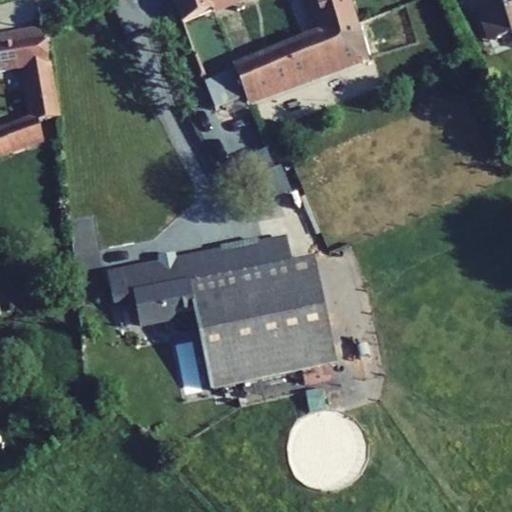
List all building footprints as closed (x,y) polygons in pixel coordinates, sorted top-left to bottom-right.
[(350,0),(179,0),(215,98),(246,87),(249,92),(367,51),(350,0)] [(511,0),(489,0),(499,18),(511,11),(511,0)] [(0,66),(22,59),(31,112),(0,125),(0,150),(46,129),(37,108),(53,105),(36,27),(0,37),(0,66)] [(278,195),(290,192),(284,169),(271,172),(278,195)] [(281,241),(276,216),(249,221),(254,246),(281,241)] [(254,246),(249,221),(216,228),(221,252),(254,246)] [(221,252),(216,228),(177,236),(182,260),(221,252)] [(182,260),(177,236),(101,250),(107,276),(132,271),(133,276),(129,277),(134,301),(166,294),(166,292),(187,288),(182,260)] [(324,342),(304,236),(281,241),(254,246),(221,252),(182,260),(187,288),(202,365),(324,342)]
